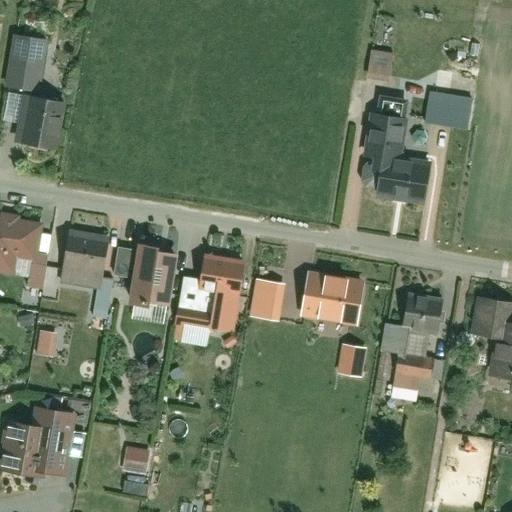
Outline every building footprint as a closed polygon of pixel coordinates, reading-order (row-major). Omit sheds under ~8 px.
[(29,95),(21,144),(61,152),(70,99),(43,94),(52,42),(17,36),(8,90),(29,95)] [(375,115),(365,186),(382,189),(381,198),(431,205),(435,164),(408,160),(413,119),(375,115)] [(0,215),(0,269),(20,273),(23,259),(51,263),(58,226),(0,215)] [(103,290),(112,236),(71,230),(66,257),(62,284),(103,290)] [(136,301),(179,309),(187,255),(146,248),(136,301)] [(248,264),(205,258),(201,288),(243,296),(248,264)] [(394,330),(435,340),(442,305),(399,297),(394,330)] [(481,372),(511,377),(511,325),(511,326),(511,316),(511,305),(468,298),(462,338),(487,343),(481,372)] [(222,311),(185,305),(181,322),(218,329),(222,311)] [(425,362),(395,357),(392,376),(423,381),(425,362)] [(46,424),(11,420),(4,471),(75,482),(85,412),(49,407),(46,424)]
